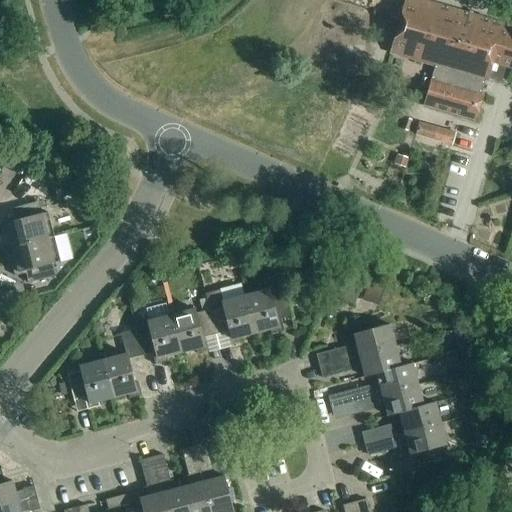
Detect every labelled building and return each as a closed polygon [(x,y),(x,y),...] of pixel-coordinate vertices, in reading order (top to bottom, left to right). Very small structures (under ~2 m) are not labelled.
[(511,33),(502,31),(504,26),(412,0),(403,0),(388,55),(434,68),(431,80),(430,80),(423,107),(476,122),(484,95),(480,94),(484,82),(487,83),(488,80),(500,83),(504,68),(511,70),(511,33)] [(356,77),(356,67),(347,68),(347,78),(356,77)] [(414,137),(439,144),(443,133),(418,125),(414,137)] [(511,147),(493,151),(497,171),(511,167),(511,147)] [(11,155),(4,168),(19,176),(26,164),(11,155)] [(397,156),(394,165),(405,168),(408,160),(397,156)] [(44,181),(39,191),(49,197),(55,187),(44,181)] [(8,234),(12,250),(54,239),(47,214),(42,215),(39,203),(12,210),(15,222),(1,226),(4,235),(8,234)] [(54,239),(12,250),(16,265),(12,266),(14,276),(25,273),(28,285),(56,278),(53,266),(60,264),(54,239)] [(235,260),(229,262),(231,271),(238,269),(235,260)] [(362,302),(378,307),(385,288),(369,283),(362,302)] [(268,291),(245,297),(255,335),(270,331),(271,336),(283,333),(280,320),(290,317),(284,292),(269,296),(268,291)] [(210,312),(209,312),(216,338),(226,335),(229,347),(242,344),(240,339),(255,335),(245,297),(222,303),(219,292),(205,295),(206,300),(210,312)] [(206,300),(199,302),(202,314),(209,312),(210,312),(206,300)] [(194,311),(171,317),(181,355),(195,351),(197,356),(209,352),(206,341),(216,338),(209,312),(202,314),(195,316),(194,311)] [(149,328),(135,332),(142,358),(152,355),(155,367),(167,363),(166,359),(181,355),(171,317),(148,323),(149,328)] [(332,352),(335,364),(395,348),(389,327),(353,336),(356,348),(348,350),(348,348),(332,352)] [(126,356),(103,362),(113,400),(128,396),(129,400),(141,397),(138,384),(134,385),(128,361),(142,358),(135,332),(120,335),(126,356)] [(466,338),(456,341),(459,351),(469,349),(466,338)] [(365,379),(376,376),(401,369),(401,368),(395,348),(335,364),(319,368),(322,380),(354,371),(353,370),(362,368),(365,379)] [(113,400),(103,362),(80,368),(81,373),(67,377),(74,402),(84,399),(87,411),(99,408),(98,404),(113,400)] [(336,409),(352,405),(418,387),(412,365),(401,368),(401,369),(376,376),(379,387),(371,389),(370,387),(333,397),(336,409)] [(59,386),(62,397),(67,395),(64,384),(59,386)] [(387,418),(399,415),(399,414),(423,408),(423,407),(418,387),(352,405),(355,416),(377,410),(376,409),(384,406),(387,418)] [(399,414),(399,415),(405,435),(440,426),(435,404),(423,407),(423,408),(399,414)] [(383,429),(386,440),(396,437),(393,426),(383,429)] [(396,437),(386,440),(389,452),(399,449),(399,448),(407,445),(410,457),(446,447),(440,426),(405,435),(396,437)] [(474,435),(471,447),(485,450),(488,438),(474,435)] [(193,448),(210,511),(233,511),(224,478),(213,481),(211,473),(212,472),(205,445),(193,448)] [(182,489),(187,511),(210,511),(193,448),(182,451),(189,479),(190,478),(192,486),(182,489)] [(151,459),(165,511),(187,511),(182,489),(171,492),(169,484),(170,484),(163,456),(151,459)] [(142,511),(165,511),(151,459),(140,462),(147,490),(148,489),(151,497),(139,500),(142,511),(143,511),(142,511)] [(0,509),(37,499),(34,488),(23,490),(23,492),(15,494),(12,483),(5,485),(2,473),(0,473),(0,509)] [(129,496),(117,499),(120,509),(132,506),(129,496)] [(0,509),(0,511),(35,511),(40,511),(37,499),(0,509)] [(109,511),(121,511),(120,509),(117,499),(105,502),(108,511),(109,511),(110,511),(109,511)] [(368,511),(366,501),(354,504),(356,511),(368,511)]
